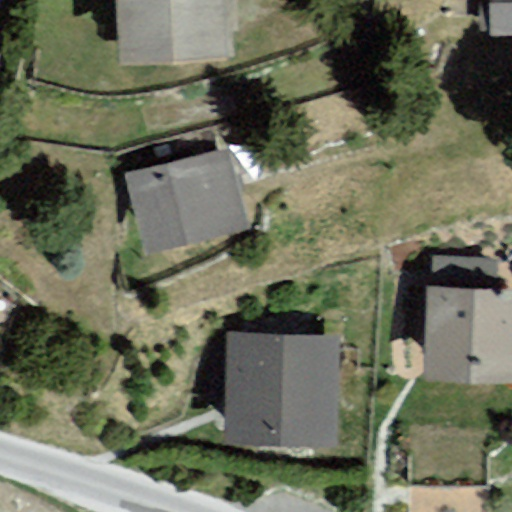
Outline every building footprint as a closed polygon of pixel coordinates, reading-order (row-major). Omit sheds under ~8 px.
[(126,0),(128,61),(238,58),(236,0),(126,0)] [(511,0),(487,0),(487,41),(511,41),(511,0)] [(141,251),(248,225),(230,149),(122,175),(141,251)] [(422,377),(511,380),(511,286),(498,286),(499,258),(435,256),(434,284),(426,283),(422,377)] [(232,442),(334,440),(332,334),(231,335),(232,442)] [(486,511),(486,481),(403,481),(403,511),(486,511)]
